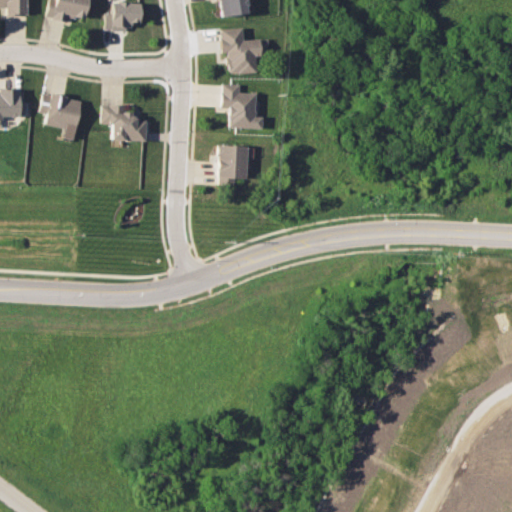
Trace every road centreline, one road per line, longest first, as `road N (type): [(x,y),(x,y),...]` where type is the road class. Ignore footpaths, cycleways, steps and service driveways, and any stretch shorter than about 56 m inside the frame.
road 1 (tertiary): [(189,281),(320,237),(511,232)]
road 2 (residential): [(173,0),(181,83),(175,224),(189,281)]
road 3 (tertiary): [(0,287),(118,294),(189,281)]
road 4 (residential): [(180,69),(0,50)]
road 5 (residential): [(511,393),(470,431),(421,511)]
